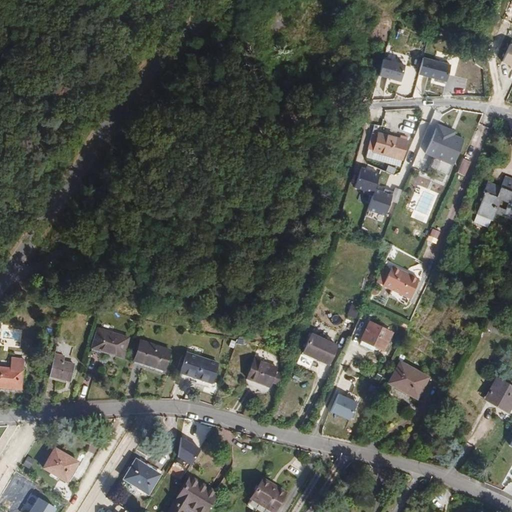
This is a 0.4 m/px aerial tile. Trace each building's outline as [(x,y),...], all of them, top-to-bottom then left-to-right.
[(511,46),(510,46),(503,65),(511,68),(511,46)] [(404,58),(380,54),(377,77),(401,80),(404,58)] [(451,65),(423,59),(419,77),(448,83),(451,65)] [(464,140),(455,136),(456,133),(437,126),(425,156),(433,159),(433,160),(438,161),(435,169),(441,172),(441,173),(449,176),(453,167),(464,140)] [(402,163),(407,145),(407,142),(408,139),(400,136),(399,140),(379,135),(373,156),(402,163)] [(464,160),(458,174),(465,177),(471,163),(464,160)] [(353,186),(373,193),(380,172),(360,166),(353,186)] [(506,210),(504,217),(511,219),(511,179),(505,177),(501,188),(487,183),(483,193),(485,194),(477,214),(493,220),(495,214),(498,207),(495,206),(498,196),(498,197),(499,198),(500,199),(501,199),(503,199),(504,198),(503,201),(509,203),(506,210)] [(393,195),(375,188),(373,193),(366,209),(384,216),(393,195)] [(498,207),(506,210),(509,203),(503,201),(504,198),(503,199),(501,199),(500,199),(499,198),(498,197),(498,196),(495,206),(498,207)] [(504,217),(506,210),(498,207),(495,214),(504,217)] [(440,233),(432,230),(429,237),(437,240),(440,233)] [(391,252),(389,256),(402,262),(404,257),(391,252)] [(401,303),(404,298),(411,301),(420,282),(403,274),(395,270),(386,265),(384,268),(376,285),(386,290),(385,292),(402,300),(401,303)] [(505,329),(511,318),(497,310),(492,322),(505,329)] [(383,352),(391,334),(369,324),(359,346),(369,351),(370,349),(376,352),(378,349),(383,352)] [(132,329),(118,325),(117,330),(130,334),(132,329)] [(95,330),(91,349),(90,353),(104,356),(105,352),(122,356),(126,337),(95,330)] [(329,367),(337,348),(312,337),(304,355),(303,355),(298,366),(311,371),(315,361),(329,367)] [(164,371),(169,351),(138,343),(134,363),(164,371)] [(212,388),(213,383),(218,362),(186,354),(181,374),(180,380),(212,388)] [(70,372),(73,372),(75,364),(64,362),(65,357),(55,355),(50,377),(69,380),(70,372)] [(17,382),(22,382),(24,360),(11,359),(10,370),(0,368),(0,388),(17,391),(18,385),(17,385),(17,382)] [(270,392),(276,373),(253,364),(246,384),(270,392)] [(429,380),(400,364),(389,385),(417,401),(429,380)] [(69,380),(50,377),(50,380),(71,384),(73,372),(70,372),(69,380)] [(508,410),(511,402),(511,387),(497,380),(488,396),(497,402),(496,403),(508,410)] [(340,392),(329,412),(347,421),(358,401),(340,392)] [(497,402),(488,396),(487,398),(485,402),(510,416),(511,413),(511,402),(508,410),(496,403),(497,402)] [(201,450),(181,438),(177,457),(192,466),(201,450)] [(77,467),(53,453),(42,472),(64,486),(77,467)] [(33,458),(27,455),(23,466),(28,468),(33,458)] [(148,498),(160,478),(135,463),(123,483),(148,498)] [(196,497),(202,486),(192,480),(172,511),(186,511),(188,511),(196,497)] [(252,501),(270,511),(276,511),(287,495),(264,481),(252,501)] [(209,511),(219,496),(202,486),(196,497),(188,511),(190,511),(209,511)] [(51,511),(55,507),(37,496),(26,511),(51,511)] [(270,511),(252,501),(249,507),(257,511),(270,511)]
